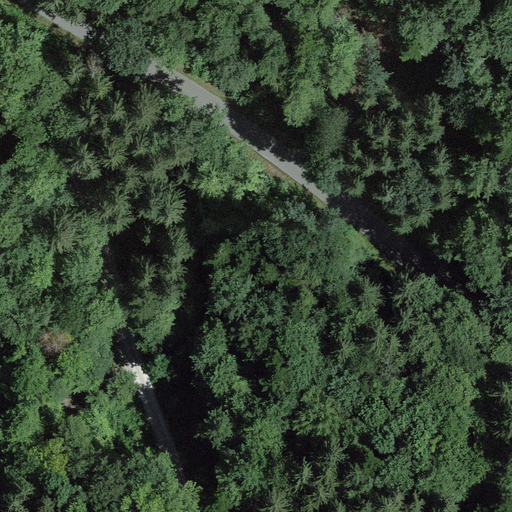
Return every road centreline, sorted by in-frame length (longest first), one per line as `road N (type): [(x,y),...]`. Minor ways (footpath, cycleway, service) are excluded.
road 1 (unclassified): [(31,0),(171,78),(300,167),(511,361)]
road 2 (track): [(0,57),(34,97),(90,217),(163,426),(178,511)]
